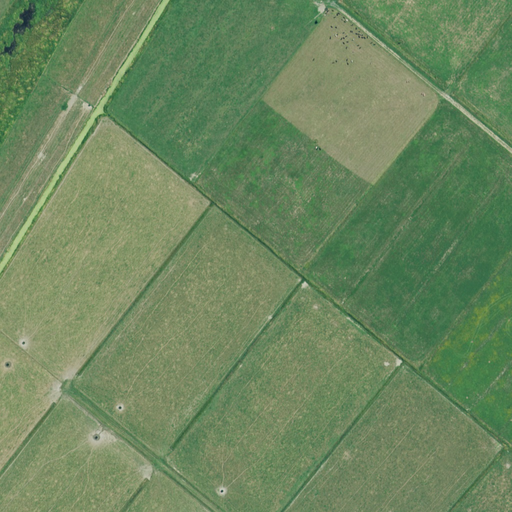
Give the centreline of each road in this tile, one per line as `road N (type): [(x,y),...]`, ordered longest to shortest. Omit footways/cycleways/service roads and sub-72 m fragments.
road 1 (track): [(511,147),(333,0)]
road 2 (track): [(56,408),(181,511)]
